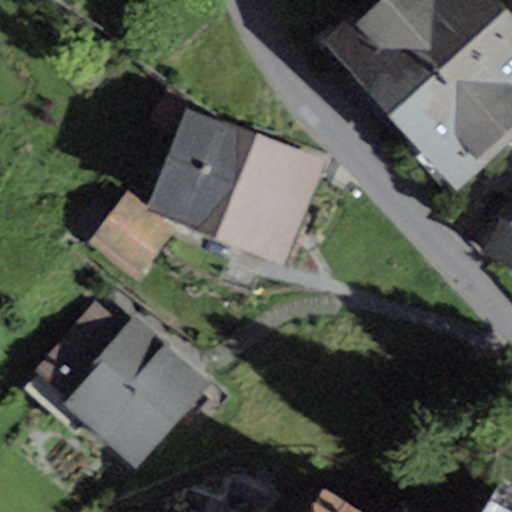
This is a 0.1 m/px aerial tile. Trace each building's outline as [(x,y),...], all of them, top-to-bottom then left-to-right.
[(458,162),(511,114),(511,40),(506,33),(511,27),(487,0),(481,6),(475,0),(390,0),(348,40),(458,162)] [(191,120),(159,200),(287,252),(301,217),(293,214),(312,168),(191,120)] [(511,144),(493,182),(493,191),(511,198),(511,202),(494,235),(511,245),(511,144)] [(102,238),(135,264),(162,230),(128,204),(102,238)] [(194,381),(133,327),(124,336),(91,307),(46,359),(80,388),(68,401),(129,454),(194,381)] [(410,511),(402,507),(399,511),(347,511),(327,500),(320,511),(410,511)]
